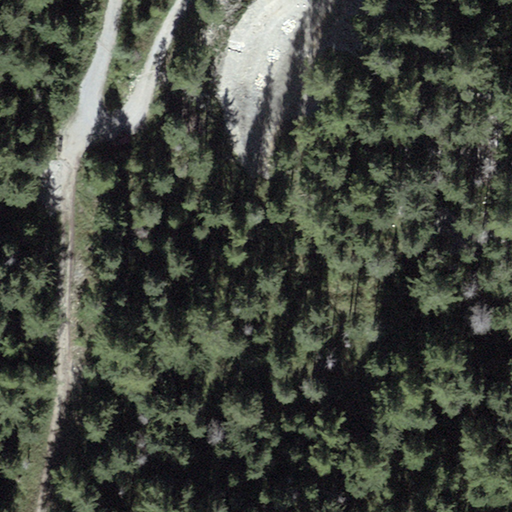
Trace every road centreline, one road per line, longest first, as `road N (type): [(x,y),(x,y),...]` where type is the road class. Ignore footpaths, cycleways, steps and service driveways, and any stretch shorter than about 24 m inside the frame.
road 1 (track): [(95,127),(115,131),(130,123),(166,34),(189,0)]
road 2 (track): [(113,0),(90,96),(95,127)]
